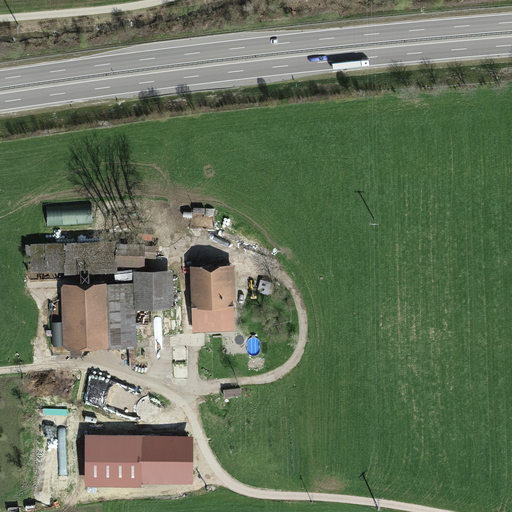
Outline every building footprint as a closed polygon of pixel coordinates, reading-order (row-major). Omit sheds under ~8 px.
[(142,243),(33,246),(34,276),(115,274),(115,265),(142,265),(142,243)] [(242,257),(197,257),(197,329),(242,329),(242,257)] [(132,339),(185,339),(183,306),(173,307),(173,275),(132,276),(133,292),(107,293),(106,284),(60,285),(61,351),(108,350),(108,345),(133,344),(132,339)] [(207,363),(197,364),(198,375),(207,375),(207,363)] [(206,403),(207,414),(249,410),(248,399),(238,400),(237,392),(225,393),(226,401),(206,403)] [(198,428),(92,428),(92,479),(198,479),(198,428)]
